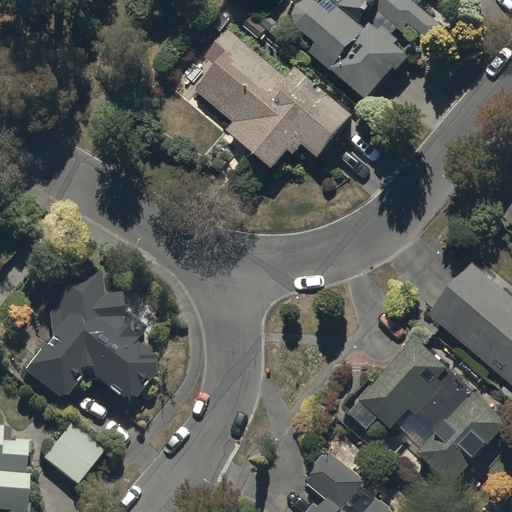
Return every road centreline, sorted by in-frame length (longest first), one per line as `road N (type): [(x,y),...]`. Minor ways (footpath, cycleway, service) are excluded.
road 1 (residential): [(225,268),(275,270),(348,251),(409,210),(511,90)]
road 2 (residential): [(0,136),(225,268)]
road 3 (residential): [(225,268),(237,297),(229,391),(174,511)]
